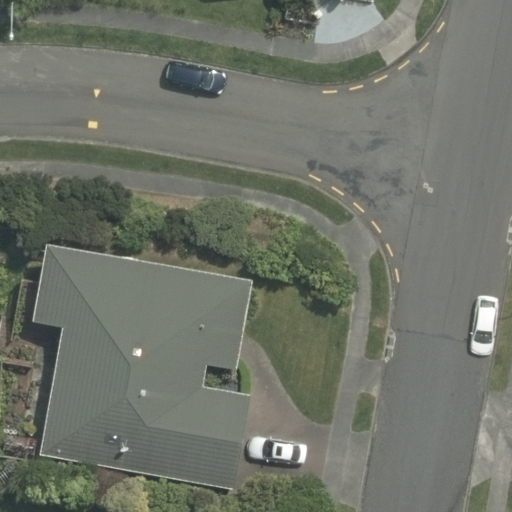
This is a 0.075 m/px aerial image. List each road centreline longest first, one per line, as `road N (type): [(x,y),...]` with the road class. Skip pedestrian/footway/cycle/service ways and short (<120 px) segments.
road 1 (residential): [(475,161),(172,105),(69,95),(0,101)]
road 2 (residential): [(475,161),(412,511)]
road 3 (residential): [(503,0),(475,161)]
